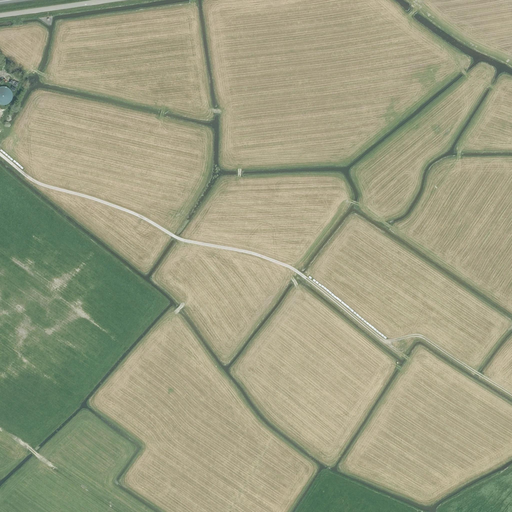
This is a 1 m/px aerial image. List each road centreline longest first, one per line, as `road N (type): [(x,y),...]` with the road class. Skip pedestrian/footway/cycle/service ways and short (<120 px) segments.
road 1 (track): [(408,358),(291,267),(175,237),(131,212),(36,182),(0,154)]
road 2 (track): [(383,340),(420,335),(511,394)]
